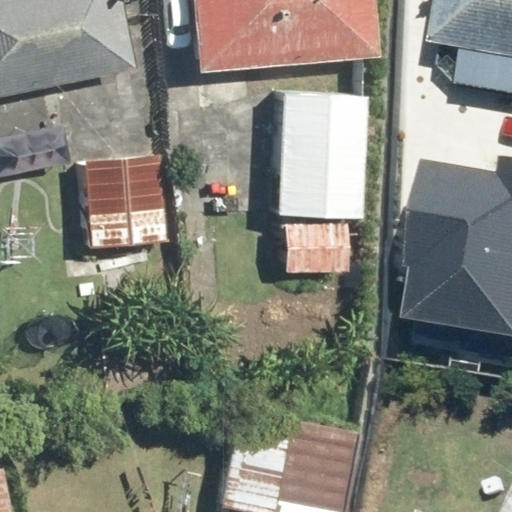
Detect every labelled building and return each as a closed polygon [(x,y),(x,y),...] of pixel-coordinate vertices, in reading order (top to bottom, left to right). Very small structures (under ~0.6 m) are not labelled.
[(0,0),(0,91),(112,69),(98,0),(0,0)] [(359,56),(354,0),(168,0),(174,69),(359,56)] [(511,0),(433,0),(430,38),(465,41),(463,78),(511,81),(511,0)] [(268,88),(259,214),(347,220),(356,94),(268,88)] [(507,167),(439,157),(411,341),(511,356),(511,151),(509,151),(507,167)] [(147,156),(63,162),(69,252),(153,246),(147,156)] [(333,224),(269,221),(267,273),(330,276),(333,224)] [(320,511),(334,424),(222,407),(208,502),(271,511),(320,511)] [(166,511),(170,506),(132,477),(107,510),(109,511),(166,511)]
